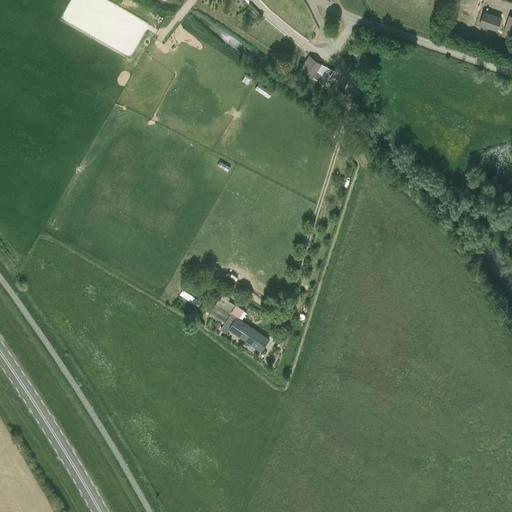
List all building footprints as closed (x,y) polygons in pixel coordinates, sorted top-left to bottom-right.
[(498,27),(502,15),(485,9),(481,22),(498,27)] [(502,32),(511,35),(511,14),(509,14),(502,32)] [(367,64),(365,52),(354,54),(357,65),(367,64)] [(300,68),(325,84),(329,78),(318,70),(322,64),(309,55),(300,68)] [(183,289),(180,294),(197,304),(200,299),(183,289)] [(209,315),(224,324),(231,314),(216,304),(209,315)] [(269,339),(236,316),(227,328),(261,351),(269,339)]
